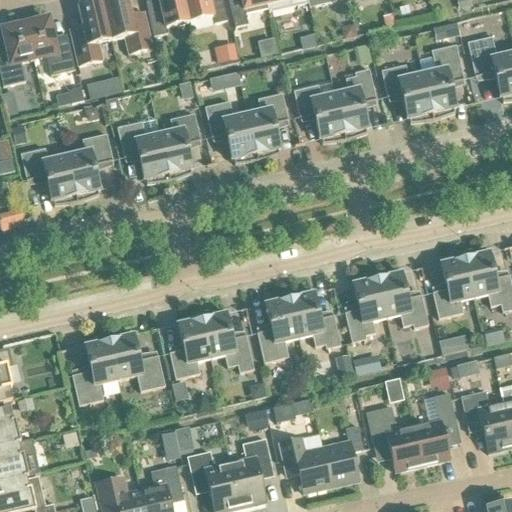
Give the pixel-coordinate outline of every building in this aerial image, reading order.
[(188,27),(182,0),(157,0),(159,8),(157,12),(146,14),(153,42),(167,39),(165,33),(188,27)] [(182,0),(188,27),(211,22),(213,29),(227,26),(220,0),(182,0)] [(267,10),(264,0),(226,0),(234,32),(247,29),(245,19),(267,14),(267,10)] [(307,7),(305,0),(264,0),(267,10),(267,14),(268,16),(291,11),(307,7)] [(305,0),(307,7),(308,13),(335,7),(333,0),(305,0)] [(459,0),(454,1),(457,14),(471,12),(468,0),(459,0)] [(126,1),(102,6),(111,45),(124,42),(128,60),(152,54),(143,17),(130,20),(126,1)] [(111,45),(102,6),(77,12),(82,31),(69,34),(78,72),(101,66),(97,49),(111,45)] [(382,21),(385,32),(394,30),(391,19),(382,21)] [(28,28),(24,28),(33,65),(45,62),(50,81),(74,75),(68,48),(54,51),(48,23),(45,24),(40,21),(31,23),(28,28)] [(33,65),(24,28),(21,29),(16,26),(7,28),(4,33),(1,34),(8,62),(0,63),(0,82),(2,92),(25,87),(20,68),(33,65)] [(356,41),(353,28),(340,32),(343,45),(356,41)] [(456,28),(444,31),(447,43),(459,40),(456,28)] [(511,106),(511,58),(495,62),(491,42),(466,48),(474,82),(493,78),(499,103),(501,103),(502,107),(511,106)] [(214,52),(217,69),(237,65),(234,48),(214,52)] [(435,76),(421,79),(432,126),(454,119),(453,114),(455,114),(449,88),(463,85),(455,51),(431,56),(435,76)] [(432,126),(421,79),(408,82),(405,71),(380,76),(386,103),(401,99),(406,125),(408,125),(409,129),(432,126)] [(347,96),(334,100),(344,147),(366,139),(365,134),(367,134),(361,109),(375,105),(368,75),(344,81),(347,96)] [(222,81),(208,84),(210,94),(224,90),(222,81)] [(189,87),(179,89),(182,104),(192,102),(189,87)] [(344,147),(334,100),(320,103),(317,91),(293,96),(299,123),(313,120),(319,145),(320,145),(321,149),(344,147)] [(68,96),(71,107),(83,104),(80,93),(68,96)] [(17,119),(12,97),(0,99),(5,121),(17,119)] [(259,117),(246,120),(257,167),(278,159),(277,155),(279,154),(273,129),(288,125),(281,99),(257,105),(259,117)] [(257,167),(246,120),(232,123),(228,107),(204,113),(211,143),(225,140),(231,166),(233,165),(234,170),(257,167)] [(98,124),(96,112),(84,115),(86,127),(98,124)] [(172,137),(158,140),(169,187),(191,179),(190,175),(191,175),(185,149),(200,146),(193,119),(169,125),(172,137)] [(158,140),(155,124),(116,133),(123,164),(137,160),(143,186),(145,185),(146,190),(169,187),(158,140)] [(84,157),(65,162),(76,209),(98,201),(97,196),(99,196),(93,170),(112,166),(106,140),(81,145),(84,157)] [(76,209),(65,162),(47,166),(44,154),(20,160),(26,186),(45,182),(51,207),(52,207),(53,211),(76,209)] [(11,164),(0,166),(0,179),(14,176),(11,164)] [(26,230),(23,217),(15,219),(18,232),(26,230)] [(485,254),(462,256),(473,303),(487,300),(489,312),(499,310),(501,318),(511,315),(511,297),(508,280),(494,283),(488,258),(486,258),(485,254)] [(473,303),(462,256),(440,264),(441,269),(440,269),(445,294),(431,298),(438,324),(462,319),(459,307),(473,303)] [(397,274),(374,277),(385,324),(399,320),(402,332),(412,330),(413,334),(427,331),(420,300),(406,304),(400,278),(398,279),(397,274)] [(385,324),(374,277),(353,285),(354,289),(352,289),(358,315),(344,318),(351,348),(365,345),(364,341),(374,339),(372,327),(385,324)] [(310,294),(287,297),(298,344),(311,341),(314,353),(324,350),(325,354),(340,351),(333,321),(318,324),(312,298),(311,299),(310,294)] [(298,344),(287,297),(265,305),(266,309),(264,310),(270,335),(256,338),(263,369),(288,363),(284,347),(298,344)] [(222,315),(199,317),(210,364),(224,361),(226,373),(237,371),(238,379),(253,375),(245,341),(231,344),(225,319),(223,319),(222,315)] [(210,364),(199,317),(177,325),(178,329),(177,330),(182,355),(168,358),(175,385),(199,379),(196,367),(210,364)] [(130,336),(107,339),(117,386),(136,381),(139,397),(164,392),(157,361),(138,366),(132,340),(131,340),(130,336)] [(441,340),(443,355),(468,352),(466,337),(441,340)] [(117,386),(107,339),(85,346),(86,351),(84,351),(90,377),(71,381),(78,411),(102,406),(99,390),(117,386)] [(0,407),(11,405),(9,392),(11,392),(6,370),(10,370),(6,356),(0,356),(0,407)] [(347,360),(334,363),(339,382),(351,379),(347,360)] [(492,363),(495,372),(505,370),(502,360),(492,363)] [(362,364),(352,366),(355,380),(365,378),(362,364)] [(467,381),(464,369),(456,371),(459,383),(467,381)] [(437,391),(439,399),(450,396),(444,373),(426,377),(430,393),(437,391)] [(387,384),(392,403),(405,399),(400,381),(387,384)] [(177,400),(188,399),(186,384),(175,386),(177,400)] [(511,390),(499,394),(503,409),(511,450),(511,390)] [(511,453),(511,450),(503,409),(488,412),(485,397),(460,403),(467,434),(481,431),(487,459),(511,453)] [(438,427),(412,433),(421,472),(449,466),(441,433),(456,430),(448,399),(432,402),(438,427)] [(17,405),(19,417),(33,414),(31,402),(17,405)] [(291,409),(272,413),(275,428),(294,424),(294,421),(291,409)] [(0,450),(17,447),(20,447),(14,424),(12,425),(9,412),(0,414),(0,450)] [(421,472),(412,433),(396,437),(390,412),(365,418),(373,455),(388,451),(394,478),(421,472)] [(244,420),(248,436),(268,431),(264,415),(244,420)] [(164,432),(167,458),(210,453),(207,427),(164,432)] [(348,448),(321,454),(330,493),(357,486),(351,458),(363,456),(357,431),(345,434),(348,448)] [(245,465),(229,469),(239,511),(245,511),(265,508),(259,480),(272,477),(265,444),(242,450),(245,465)] [(330,493),(321,454),(295,460),(292,446),(279,449),(285,473),(296,471),(303,499),(330,493)] [(0,486),(25,480),(25,481),(27,481),(22,458),(20,459),(17,447),(0,450),(0,486)] [(96,462),(94,454),(84,456),(86,464),(96,462)] [(239,511),(229,469),(213,473),(209,457),(187,462),(194,495),(207,492),(212,511),(239,511)] [(154,493),(139,496),(143,511),(170,511),(168,505),(182,502),(175,471),(150,477),(154,493)] [(0,511),(53,511),(53,509),(44,511),(38,481),(26,484),(25,481),(25,480),(0,486),(0,511)] [(143,511),(139,496),(125,499),(122,484),(96,490),(101,511),(143,511)] [(79,505),(80,511),(93,511),(91,502),(79,505)]
